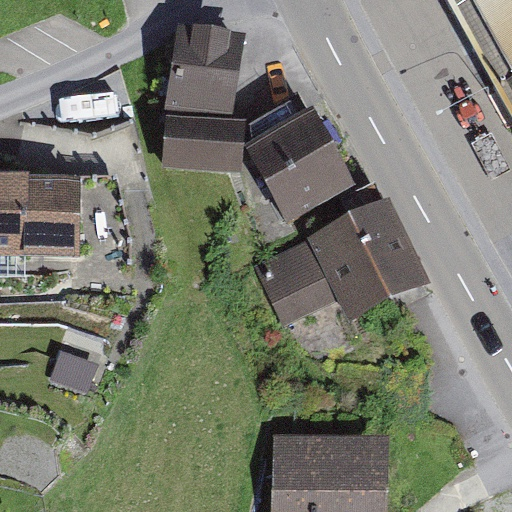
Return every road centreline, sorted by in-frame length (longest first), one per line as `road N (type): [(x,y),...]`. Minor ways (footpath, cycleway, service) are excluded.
road 1 (tertiary): [(307,0),(511,370)]
road 2 (residential): [(0,110),(194,19)]
